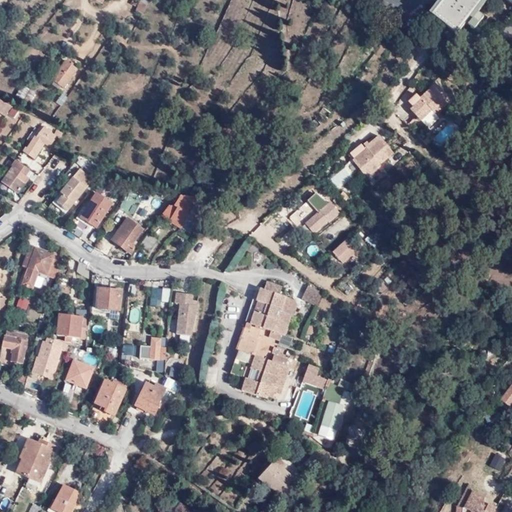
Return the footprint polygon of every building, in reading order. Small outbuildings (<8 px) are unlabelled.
[(141,16),(149,0),(147,0),(134,0),(131,7),(137,10),(135,13),(141,16)] [(441,0),(429,16),(433,19),(455,36),(464,25),(473,32),(483,19),(474,12),(483,0),(441,0)] [(64,87),(78,68),(67,59),(53,79),(64,87)] [(510,87),(511,84),(511,69),(510,68),(501,79),(510,87)] [(24,100),(31,87),(24,83),(16,95),(24,100)] [(435,115),(450,101),(436,85),(420,99),(422,100),(410,110),(420,121),(432,111),(435,115)] [(12,107),(0,100),(0,109),(8,114),(12,107)] [(463,121),(457,116),(452,119),(459,127),(463,121)] [(51,147),(57,137),(55,136),(44,129),(37,139),(51,147)] [(353,162),(359,170),(367,180),(393,155),(380,138),(369,146),(366,149),(367,151),(353,162)] [(351,175),(359,170),(353,162),(345,168),(351,175)] [(24,177),(28,171),(19,166),(15,171),(12,170),(2,182),(17,193),(27,180),(24,177)] [(79,167),(75,173),(83,178),(89,180),(91,177),(79,167)] [(83,178),(75,173),(62,188),(64,190),(55,203),(63,208),(66,210),(89,180),(83,178)] [(317,209),(325,200),(313,190),(306,199),(317,209)] [(96,229),(112,205),(95,194),(80,219),(96,229)] [(187,197),(178,195),(163,215),(169,220),(179,208),(174,204),(179,198),(183,201),(187,197)] [(198,198),(187,197),(183,201),(179,198),(174,204),(179,208),(169,220),(188,232),(197,221),(206,227),(214,217),(220,206),(214,203),(208,210),(206,211),(203,215),(192,207),(198,198)] [(63,208),(55,203),(52,200),(47,206),(58,214),(63,208)] [(341,221),(336,214),(329,219),(324,212),(306,225),(314,236),(331,223),(333,226),(341,221)] [(111,242),(131,257),(139,247),(140,245),(136,242),(146,229),(129,217),(111,242)] [(329,239),(350,224),(345,218),(325,232),(329,239)] [(140,245),(139,247),(147,254),(156,243),(147,235),(140,245)] [(362,249),(355,241),(343,250),(349,259),(362,249)] [(31,271),(38,251),(33,249),(26,269),(31,271)] [(59,282),(64,253),(55,252),(53,257),(38,251),(31,271),(25,287),(35,291),(42,275),(59,282)] [(91,286),(92,273),(82,266),(81,280),(91,286)] [(308,286),(302,300),(316,306),(323,293),(308,286)] [(118,310),(121,290),(100,287),(97,309),(118,310)] [(174,304),(176,290),(167,289),(166,302),(174,304)] [(259,290),(243,337),(243,338),(273,349),(276,341),(278,342),(280,337),(283,337),(290,317),(280,313),(284,299),(259,290)] [(196,318),(198,307),(191,306),(191,302),(192,296),(176,294),(175,305),(180,305),(177,335),(191,336),(196,318)] [(16,306),(25,308),(27,298),(18,296),(16,306)] [(293,302),(284,299),(280,313),(290,317),(291,317),(295,305),(293,302)] [(87,338),(88,317),(59,315),(57,336),(87,338)] [(22,364),(27,335),(18,333),(18,336),(6,335),(2,366),(11,367),(12,362),(22,364)] [(160,377),(164,379),(170,338),(152,336),(152,344),(150,357),(162,358),(160,377)] [(243,338),(243,337),(238,353),(252,358),(241,392),(267,400),(270,392),(276,394),(278,388),(282,390),(288,369),(285,368),(287,361),(270,356),(273,349),(243,338)] [(71,348),(48,341),(46,340),(30,374),(52,385),(60,364),(57,362),(63,350),(69,353),(71,348)] [(150,357),(152,344),(139,343),(139,357),(150,357)] [(79,360),(82,352),(71,348),(69,353),(67,357),(74,361),(66,378),(85,386),(94,367),(79,360)] [(306,374),(302,383),(326,392),(330,382),(306,374)] [(23,388),(25,377),(19,375),(17,386),(23,388)] [(338,379),(337,386),(348,387),(349,380),(338,379)] [(115,415),(126,392),(106,383),(95,406),(115,415)] [(41,401),(49,404),(55,388),(49,385),(41,401)] [(166,390),(155,385),(153,388),(147,385),(145,385),(134,407),(154,416),(166,390)] [(511,390),(498,406),(507,414),(510,411),(511,412),(511,390)] [(332,440),(343,407),(328,402),(318,436),(332,440)] [(27,487),(39,492),(57,448),(42,442),(40,445),(26,438),(16,460),(19,462),(14,473),(30,480),(27,487)] [(251,453),(259,444),(254,439),(245,449),(251,453)] [(499,470),(505,456),(494,452),(488,466),(499,470)] [(313,474),(326,461),(318,455),(306,467),(313,474)] [(259,479),(285,501),(287,503),(304,484),(277,459),(259,479)] [(53,511),(71,511),(81,495),(63,486),(50,510),(53,511)] [(17,498),(19,493),(11,489),(8,495),(17,498)] [(485,511),(484,511),(483,501),(472,494),(460,511),(491,511),(489,510),(487,511),(485,511)] [(178,511),(184,505),(177,499),(169,511),(171,511),(178,511)]
